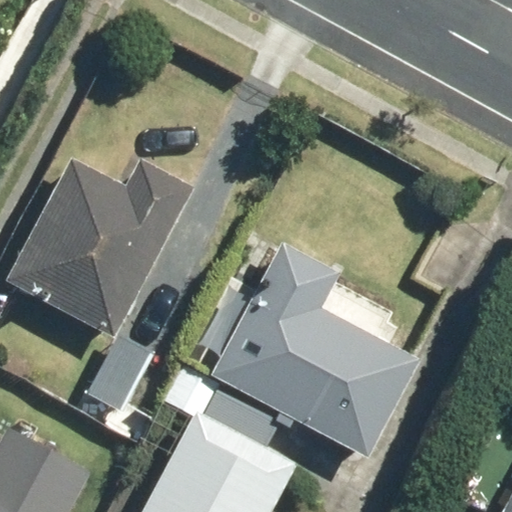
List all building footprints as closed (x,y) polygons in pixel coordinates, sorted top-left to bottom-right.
[(123,186),(70,158),(4,282),(112,339),(192,187),(137,159),(123,186)] [(338,274),(280,243),(209,375),(365,458),(417,361),(319,308),(338,274)] [(179,366),(118,334),(86,394),(119,411),(109,430),(137,445),(179,366)] [(275,426),(213,394),(218,385),(183,366),(164,402),(192,417),(141,511),(269,511),(295,464),(264,448),(275,426)] [(0,437),(0,511),(68,511),(90,472),(6,427),(0,437)] [(511,511),(511,493),(500,511),(511,511)]
